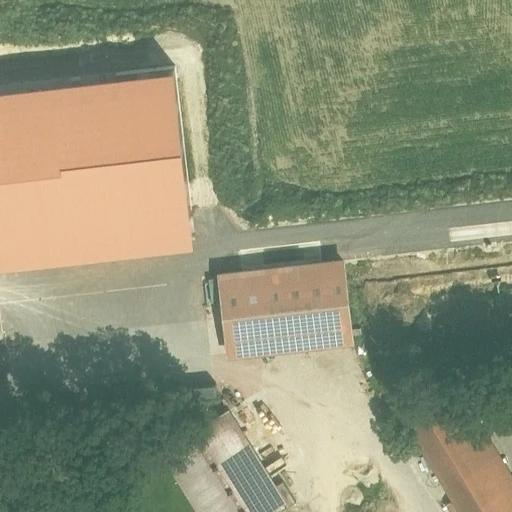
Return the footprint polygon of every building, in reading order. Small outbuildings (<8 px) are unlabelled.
[(6,119),(10,135),(32,130),(29,114),(6,119)] [(108,176),(106,128),(96,128),(97,151),(85,152),(86,176),(108,176)] [(331,193),(207,200),(212,285),(336,278),(331,193)] [(83,314),(63,315),(64,331),(84,330),(83,314)] [(500,452),(422,320),(380,345),(459,477),(500,452)] [(264,436),(210,344),(143,383),(197,475),(264,436)] [(0,384),(12,383),(10,349),(0,349),(0,384)] [(304,511),(271,456),(219,486),(234,511),(304,511)]
